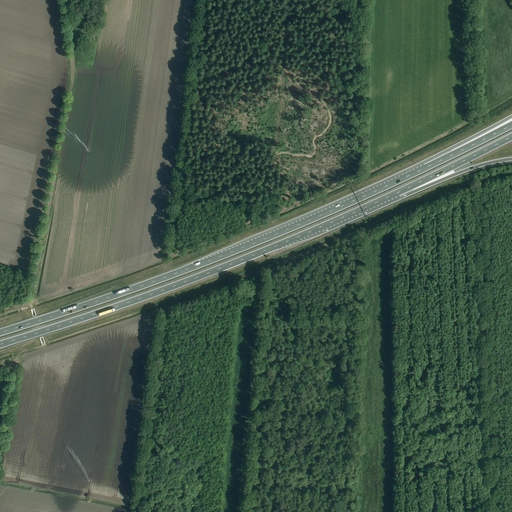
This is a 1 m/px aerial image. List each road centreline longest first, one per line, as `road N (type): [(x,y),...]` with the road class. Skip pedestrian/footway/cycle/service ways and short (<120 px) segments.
road 1 (trunk): [(424,168),(211,260),(0,332)]
road 2 (trunk): [(0,344),(173,287),(398,192)]
road 3 (track): [(480,186),(494,511)]
road 4 (track): [(66,7),(70,88),(32,281)]
road 5 (trunk): [(398,192),(511,137)]
